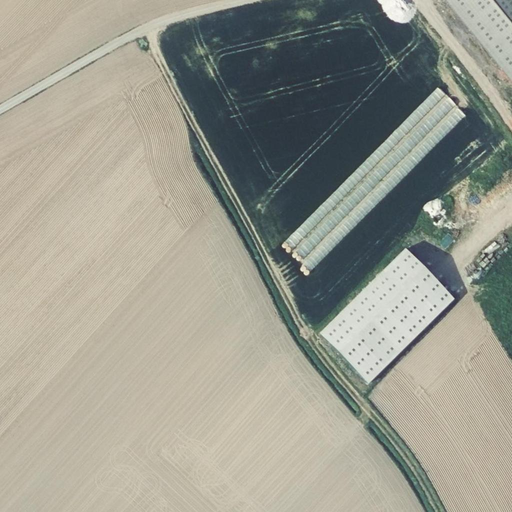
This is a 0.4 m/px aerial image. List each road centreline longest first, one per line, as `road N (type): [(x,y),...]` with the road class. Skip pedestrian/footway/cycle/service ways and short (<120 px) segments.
road 1 (track): [(146,27),(316,353),(414,464),(437,511)]
road 2 (unclassified): [(241,0),(134,32),(0,108)]
